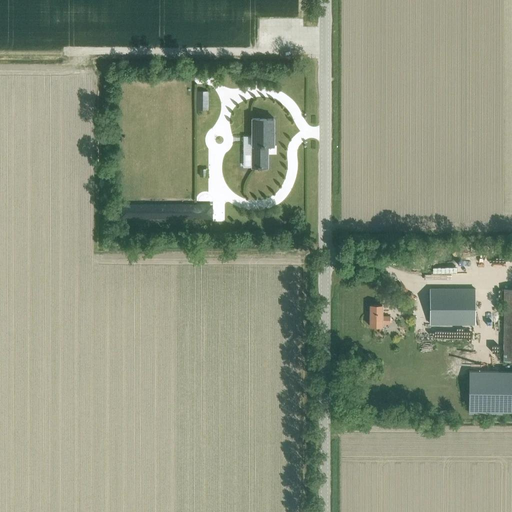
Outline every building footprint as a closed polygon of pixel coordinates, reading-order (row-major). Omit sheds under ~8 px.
[(244,167),(251,167),(251,168),(267,168),(268,146),(274,146),(274,118),(252,118),(252,136),(244,136),(244,167)] [(121,206),(121,217),(154,217),(154,206),(121,206)] [(162,206),(162,217),(210,217),(210,206),(162,206)] [(475,324),(475,289),(430,289),(430,324),(475,324)] [(511,361),(511,289),(504,289),(503,361),(511,361)] [(390,323),(390,316),(382,316),(382,305),(370,305),(370,327),(382,327),(382,323),(390,323)] [(477,322),(478,335),(489,334),(489,321),(477,322)] [(486,348),(486,340),(472,340),(472,348),(486,348)] [(511,371),(469,371),(469,411),(511,411),(511,371)]
